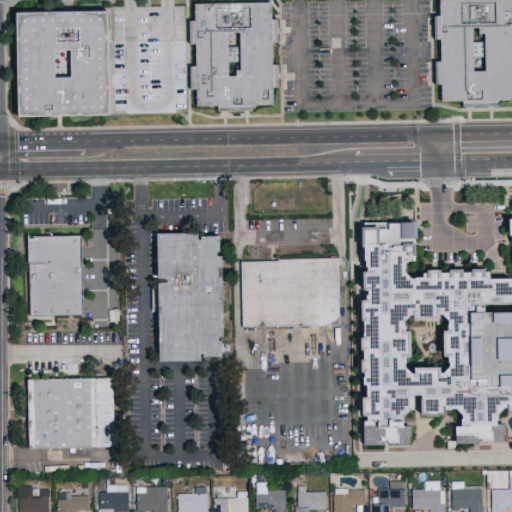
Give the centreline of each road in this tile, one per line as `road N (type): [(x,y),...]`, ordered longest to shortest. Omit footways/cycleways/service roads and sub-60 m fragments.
road 1 (tertiary): [(441,132),(85,137)]
road 2 (tertiary): [(0,165),(337,162)]
